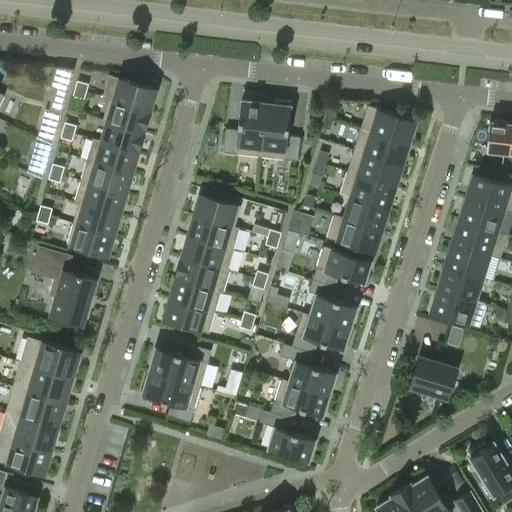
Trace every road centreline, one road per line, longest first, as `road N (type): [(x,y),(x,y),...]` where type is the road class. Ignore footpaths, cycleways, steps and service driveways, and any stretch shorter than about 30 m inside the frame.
road 1 (residential): [(67,511),(199,65)]
road 2 (tertiary): [(464,55),(3,0)]
road 3 (residential): [(340,481),(459,94)]
road 4 (residential): [(199,65),(459,94)]
road 5 (residential): [(0,44),(199,65)]
road 6 (residential): [(511,393),(369,479),(340,481)]
road 7 (residential): [(321,0),(468,16)]
road 8 (residential): [(340,481),(223,511)]
